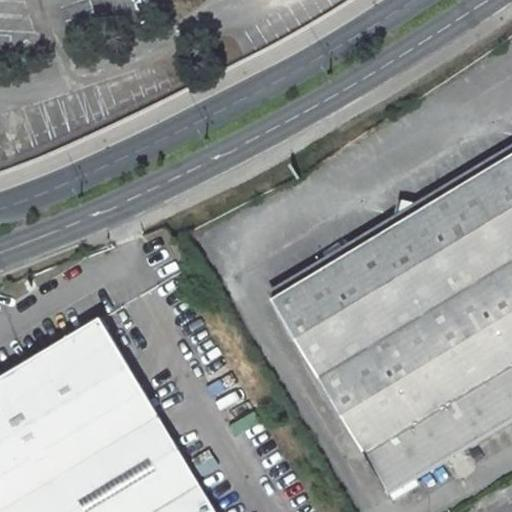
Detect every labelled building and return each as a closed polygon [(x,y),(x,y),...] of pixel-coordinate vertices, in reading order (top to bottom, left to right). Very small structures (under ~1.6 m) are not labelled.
[(0,47),(12,48),(12,35),(0,34),(0,47)] [(511,146),(269,292),(273,300),(511,156),(511,146)] [(511,156),(273,300),(391,496),(511,423),(511,156)] [(91,260),(30,297),(47,325),(108,288),(91,260)] [(215,511),(100,320),(0,380),(0,511),(215,511)]
